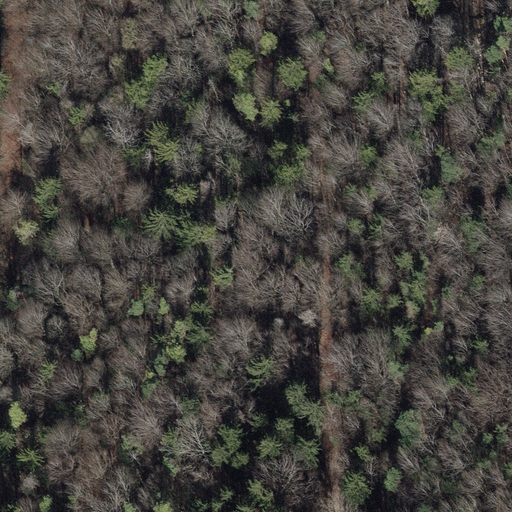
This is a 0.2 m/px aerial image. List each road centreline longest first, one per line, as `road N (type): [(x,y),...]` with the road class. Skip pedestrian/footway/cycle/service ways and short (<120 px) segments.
road 1 (track): [(311,0),(338,511)]
road 2 (track): [(376,511),(511,28)]
road 3 (track): [(20,0),(0,222)]
